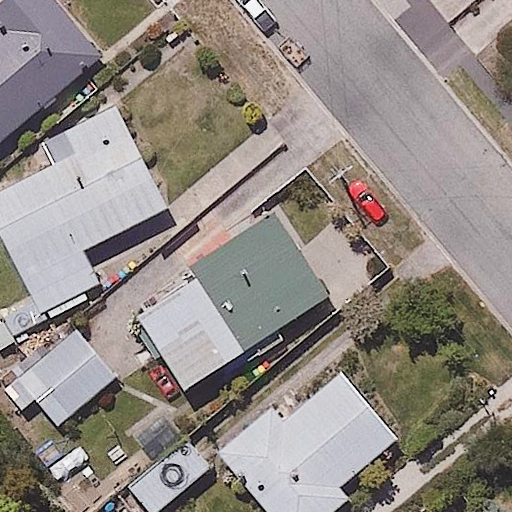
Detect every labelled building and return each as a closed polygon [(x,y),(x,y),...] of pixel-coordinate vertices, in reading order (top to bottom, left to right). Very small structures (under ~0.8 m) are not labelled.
[(0,140),(107,51),(64,0),(1,0),(0,1),(0,140)] [(174,204),(120,96),(41,135),(53,159),(0,184),(0,211),(49,309),(107,280),(90,246),(174,204)] [(338,288),(285,211),(141,310),(194,387),(338,288)] [(121,369),(79,323),(18,380),(61,425),(121,369)] [(268,395),(217,440),(278,511),(341,511),(360,496),(345,478),(400,430),(344,366),(286,416),(268,395)] [(160,511),(161,511),(218,462),(190,430),(133,481),(160,511)]
